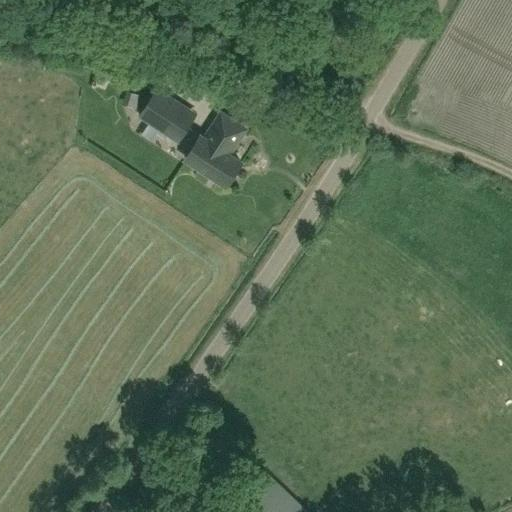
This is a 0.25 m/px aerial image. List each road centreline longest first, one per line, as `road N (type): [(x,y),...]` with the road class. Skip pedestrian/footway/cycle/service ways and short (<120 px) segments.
road 1 (unclassified): [(103,511),(360,129),(435,0)]
road 2 (track): [(0,5),(360,129)]
road 3 (track): [(511,182),(366,117)]
